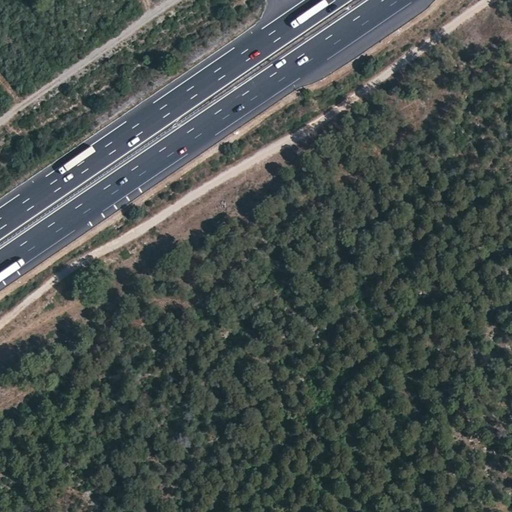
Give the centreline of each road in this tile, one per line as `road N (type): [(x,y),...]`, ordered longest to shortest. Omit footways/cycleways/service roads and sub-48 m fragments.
road 1 (track): [(492,0),(340,113),(49,283),(0,329)]
road 2 (motorway): [(0,266),(393,0)]
road 3 (motorway): [(324,0),(0,221)]
